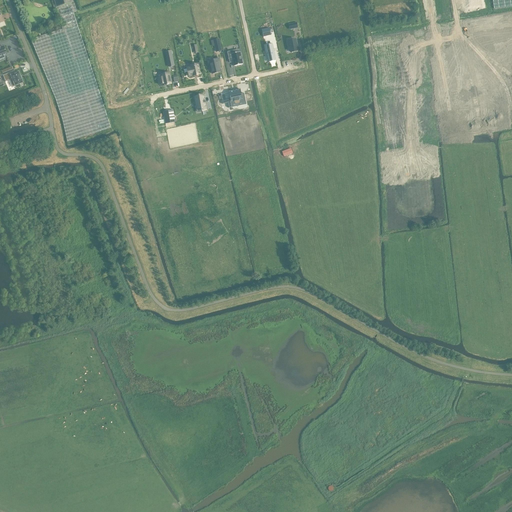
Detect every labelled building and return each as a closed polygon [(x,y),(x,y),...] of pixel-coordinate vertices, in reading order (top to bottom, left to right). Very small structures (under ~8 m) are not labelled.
[(54,0),(57,7),(56,8),(61,23),(75,18),(73,12),(77,11),(74,2),(73,2),(72,0),(54,0)] [(29,33),(35,48),(43,68),(48,79),(55,99),(63,120),(66,135),(67,142),(111,128),(75,18),(61,23),(29,33)] [(268,28),(262,30),(263,37),(270,35),(271,35),(270,28),(268,28)] [(295,39),(287,41),(288,49),(291,48),(292,53),(300,51),(299,44),(296,44),(295,39)] [(272,44),(265,46),(268,61),(275,60),(276,59),(273,44),(272,44)] [(171,51),(166,52),(169,67),(174,66),(171,51)] [(234,51),(228,52),(230,63),(233,62),(234,66),(243,64),(240,52),(235,53),(234,51)] [(377,57),(374,57),(375,62),(377,62),(378,66),(387,65),(387,64),(393,63),(392,56),(385,57),(385,53),(376,54),(377,57)] [(358,57),(349,59),(352,71),(360,70),(358,57)] [(211,65),(209,65),(210,70),(212,70),(213,74),(221,72),(219,67),(219,65),(220,65),(221,65),(219,58),(219,59),(216,59),(210,61),(211,65)] [(191,67),(187,68),(189,76),(193,75),(193,76),(200,74),(198,64),(191,66),(191,67)] [(14,71),(2,76),(5,82),(9,80),(12,88),(15,86),(23,83),(19,72),(15,73),(14,71)] [(162,77),(158,78),(159,85),(163,84),(163,85),(171,84),(169,73),(161,74),(162,77)] [(231,99),(222,101),(223,104),(228,103),(229,108),(229,107),(233,107),(232,104),(236,103),(245,101),(246,104),(244,93),(241,94),(240,89),(236,90),(230,91),(229,92),(229,93),(231,99)] [(204,96),(195,97),(197,108),(201,108),(202,111),(206,110),(205,103),(206,103),(205,103),(205,101),(206,101),(205,101),(204,96)] [(173,110),(163,112),(165,124),(175,122),(173,110)] [(283,151),(285,156),(293,152),(291,148),(283,151)]
